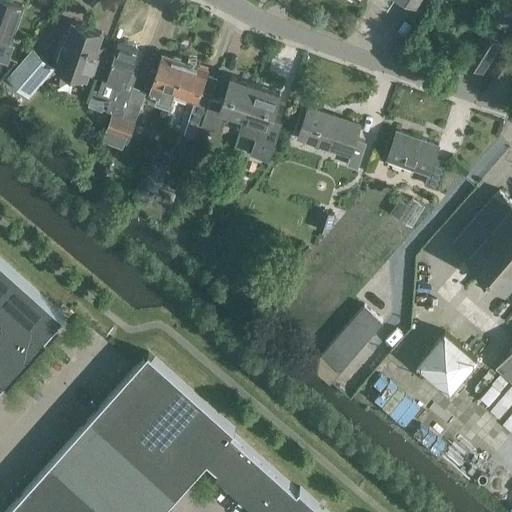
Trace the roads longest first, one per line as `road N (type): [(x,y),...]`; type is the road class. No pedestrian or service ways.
road 1 (residential): [(511,111),(270,27),(218,0)]
road 2 (unclassified): [(0,459),(106,341)]
